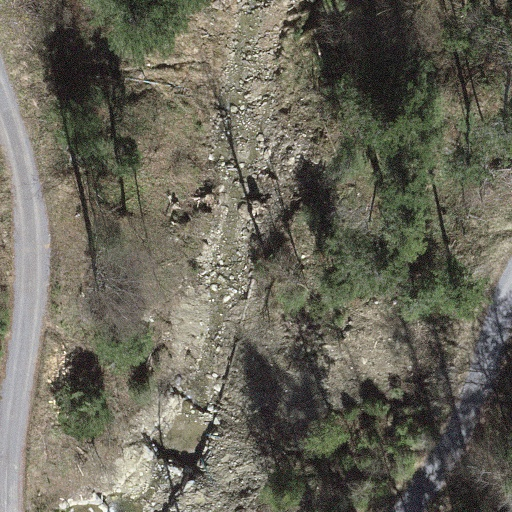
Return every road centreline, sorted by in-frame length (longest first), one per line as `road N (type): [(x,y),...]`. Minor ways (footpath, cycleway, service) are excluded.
road 1 (track): [(0,105),(28,203),(35,288),(9,511)]
road 2 (track): [(402,511),(466,435),(511,281)]
